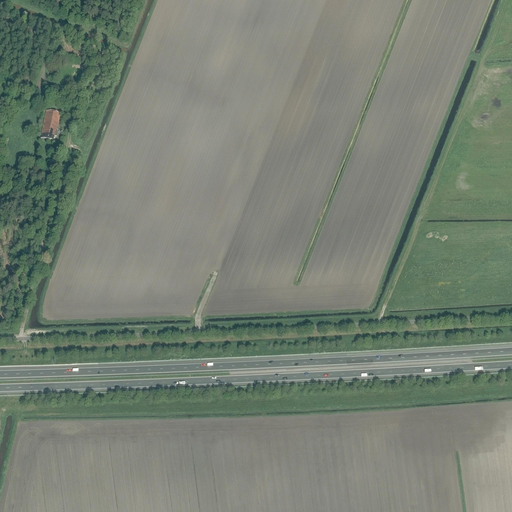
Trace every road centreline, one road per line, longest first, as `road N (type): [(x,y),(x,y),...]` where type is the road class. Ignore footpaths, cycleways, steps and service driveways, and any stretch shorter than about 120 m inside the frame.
road 1 (unclassified): [(0,339),(511,314)]
road 2 (motorway): [(511,350),(0,374)]
road 3 (motorway): [(0,387),(511,364)]
